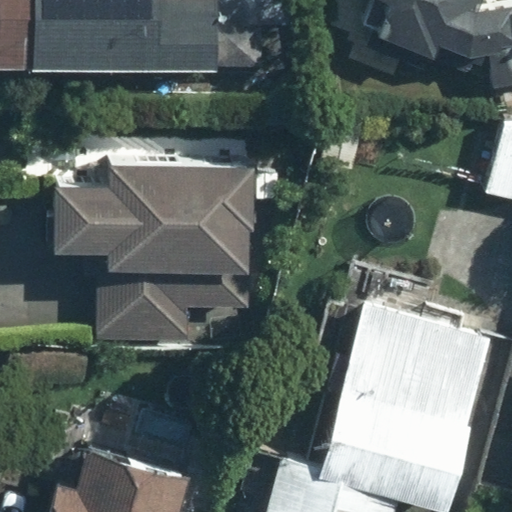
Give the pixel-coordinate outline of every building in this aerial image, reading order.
[(190,0),(11,0),(11,58),(191,59),(190,0)] [(359,0),(352,26),(409,48),(414,38),(448,49),(511,39),(511,2),(460,8),(463,0),(359,0)] [(511,112),(497,107),(470,180),(511,195),(511,112)] [(358,123),(321,109),(300,166),(337,180),(358,123)] [(24,244),(80,244),(80,333),(177,334),(177,302),(234,302),(235,158),(79,157),(79,179),(25,179),(24,244)] [(476,331),(348,295),(304,454),(265,443),(245,511),(377,511),(383,493),(427,505),(476,331)] [(179,511),(198,444),(98,416),(87,457),(60,450),(42,511),(179,511)] [(511,424),(495,485),(511,489),(511,424)]
